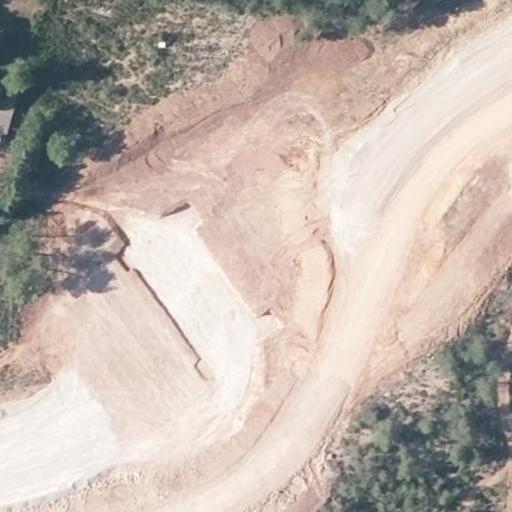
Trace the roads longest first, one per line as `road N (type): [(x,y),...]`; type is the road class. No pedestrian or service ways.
road 1 (primary): [(511,88),(0,431)]
road 2 (track): [(0,241),(49,207),(92,200),(151,232),(249,386),(263,440),(247,511)]
